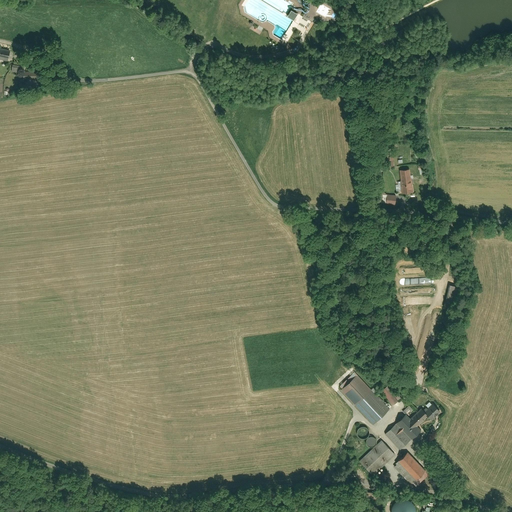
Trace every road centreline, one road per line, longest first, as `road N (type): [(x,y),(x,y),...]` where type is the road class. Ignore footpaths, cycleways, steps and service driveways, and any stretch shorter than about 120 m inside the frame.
road 1 (residential): [(511,225),(289,208),(268,200),(189,72),(95,83),(56,75)]
road 2 (residential): [(494,511),(420,489),(355,482),(152,494),(0,445)]
